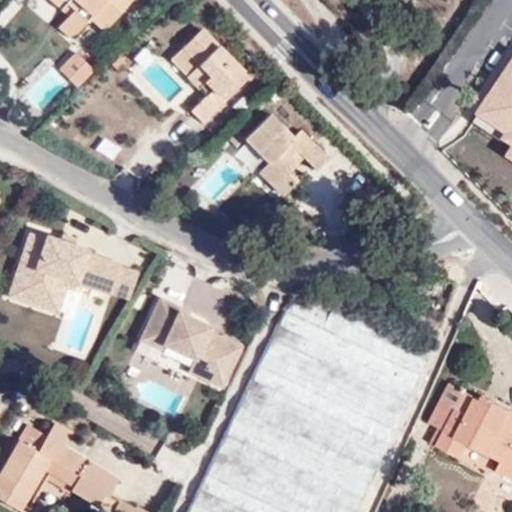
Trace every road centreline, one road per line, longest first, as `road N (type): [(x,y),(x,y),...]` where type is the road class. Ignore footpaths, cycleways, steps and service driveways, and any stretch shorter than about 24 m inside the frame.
road 1 (residential): [(0,138),(233,257),(287,263)]
road 2 (residential): [(287,263),(177,511)]
road 3 (residential): [(287,263),(330,269),(409,257),(474,226)]
road 4 (secondary): [(368,123),(248,0)]
road 5 (secondary): [(474,226),(368,123)]
road 6 (residential): [(368,123),(393,64),(386,22),(362,0)]
